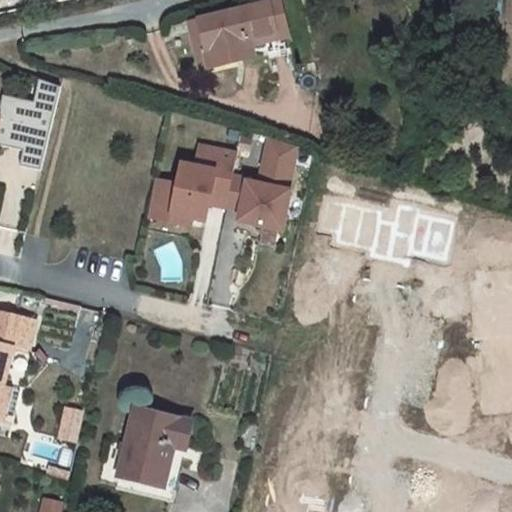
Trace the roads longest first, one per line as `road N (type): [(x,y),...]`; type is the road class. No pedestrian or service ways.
road 1 (unclassified): [(0,37),(195,0)]
road 2 (residential): [(385,438),(511,471)]
